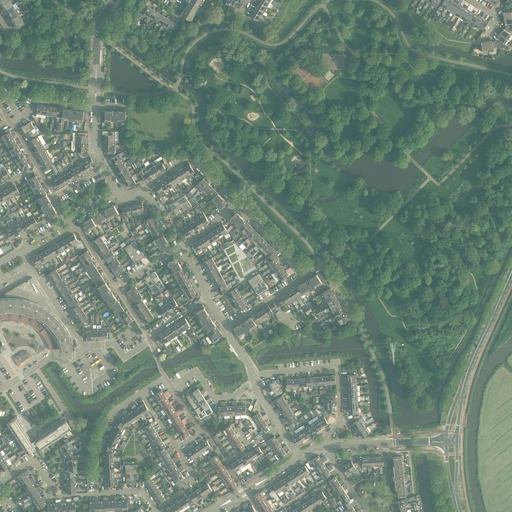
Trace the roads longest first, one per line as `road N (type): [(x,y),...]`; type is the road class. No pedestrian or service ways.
road 1 (secondary): [(450,441),(463,384),(511,271)]
road 2 (unclassified): [(330,445),(329,432),(341,424),(338,365),(252,374)]
road 3 (residential): [(86,348),(115,343),(124,357),(206,297)]
road 4 (unclassified): [(96,493),(96,440),(108,416),(141,392)]
road 5 (tertiary): [(330,445),(450,441)]
